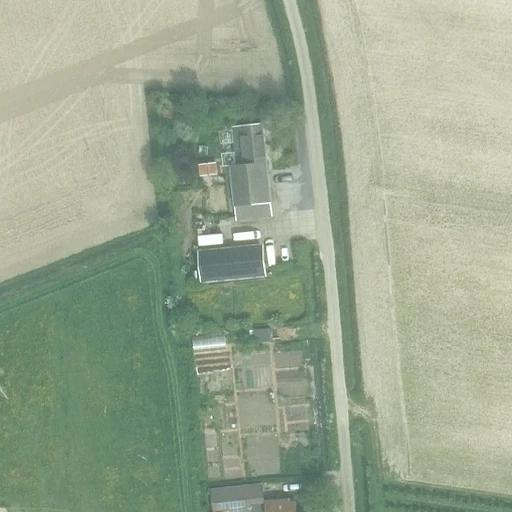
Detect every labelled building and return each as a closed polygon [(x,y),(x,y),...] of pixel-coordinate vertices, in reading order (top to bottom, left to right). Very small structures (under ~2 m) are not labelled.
[(232,128),(236,166),(230,166),(235,221),(272,217),(266,163),(267,163),(263,125),(232,128)] [(216,163),(199,165),(200,175),(217,173),(216,163)] [(260,246),(200,252),(203,281),(263,275),(260,246)] [(200,272),(192,273),(193,283),(201,282),(200,272)] [(269,330),(254,331),(255,343),(270,342),(269,330)] [(228,511),(229,511),(251,510),(250,511),(296,511),(296,502),(282,503),(282,500),(262,502),(261,486),(212,491),(214,511),(228,511)]
